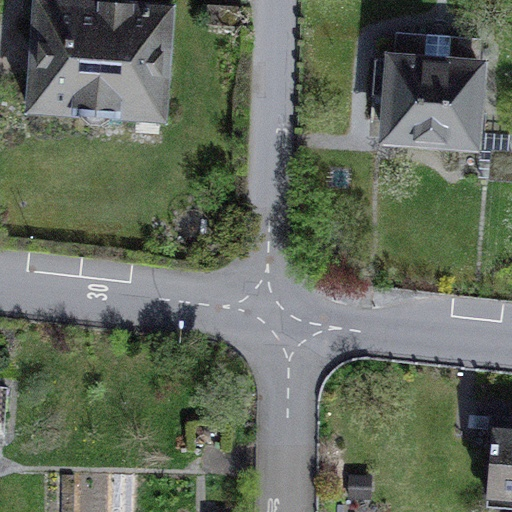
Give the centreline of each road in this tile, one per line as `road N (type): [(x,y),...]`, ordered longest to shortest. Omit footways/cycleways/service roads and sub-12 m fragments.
road 1 (residential): [(277,0),(268,313)]
road 2 (residential): [(268,313),(0,282)]
road 3 (residential): [(511,334),(357,330),(291,318)]
road 4 (residential): [(291,318),(285,511)]
